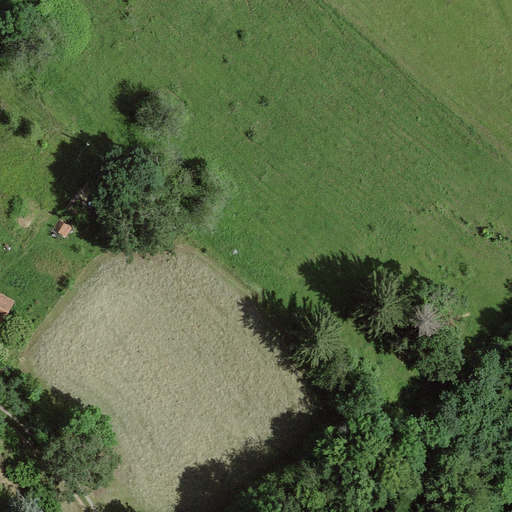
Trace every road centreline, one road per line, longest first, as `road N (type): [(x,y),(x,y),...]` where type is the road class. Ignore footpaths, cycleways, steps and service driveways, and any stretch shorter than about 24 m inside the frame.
road 1 (track): [(0,86),(155,210)]
road 2 (track): [(0,408),(75,479),(93,511)]
